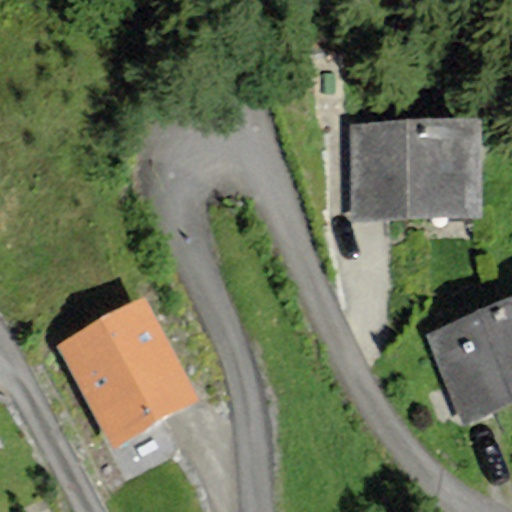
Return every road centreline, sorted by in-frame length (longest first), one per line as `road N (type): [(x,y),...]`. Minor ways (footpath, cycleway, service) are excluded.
road 1 (residential): [(479,511),(404,447),(355,381),(263,174),(243,147),(211,144),(186,157),(174,190),(243,394),(256,511)]
road 2 (residential): [(94,511),(0,349)]
